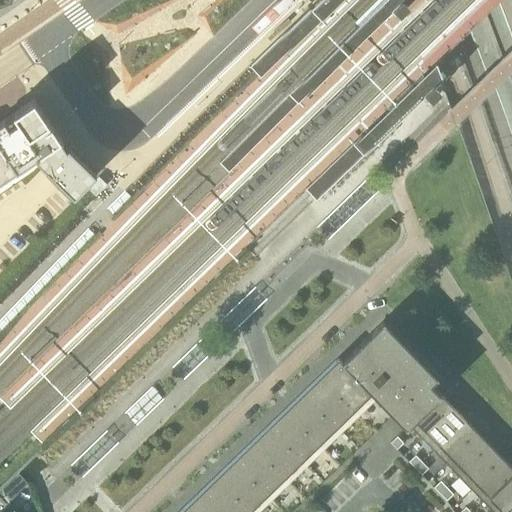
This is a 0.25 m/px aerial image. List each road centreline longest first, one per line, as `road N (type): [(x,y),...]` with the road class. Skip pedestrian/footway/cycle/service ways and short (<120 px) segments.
road 1 (residential): [(137,511),(364,291)]
road 2 (secondary): [(453,0),(511,157)]
